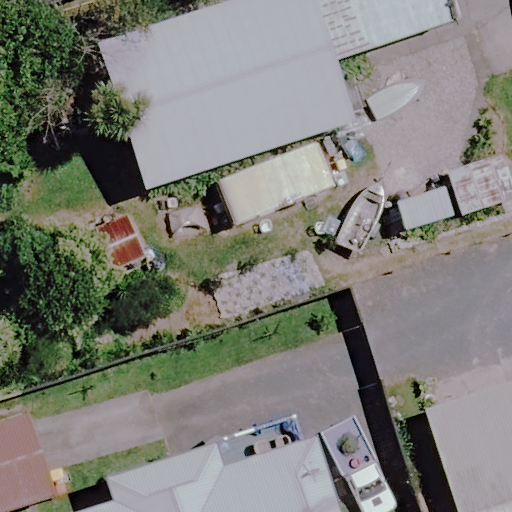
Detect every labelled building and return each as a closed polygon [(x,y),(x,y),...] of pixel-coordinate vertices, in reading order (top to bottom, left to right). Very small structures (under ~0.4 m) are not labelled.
[(73,0),(32,0),(36,12),(73,0)] [(326,72),(441,39),(429,0),(264,0),(92,55),(138,201),(346,136),(326,72)] [(511,207),(511,179),(506,162),(389,204),(404,247),(511,207)] [(511,511),(511,356),(408,388),(445,511),(511,511)] [(0,511),(32,511),(52,506),(22,421),(0,428),(0,511)] [(212,447),(98,481),(107,510),(100,511),(324,511),(305,449),(220,475),(212,447)]
